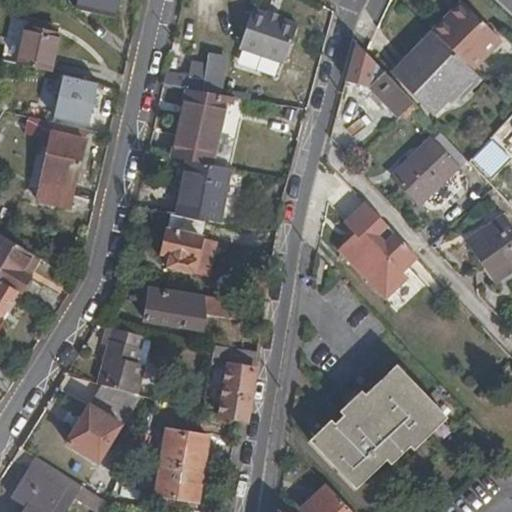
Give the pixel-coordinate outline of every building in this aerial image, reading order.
[(79,0),(78,5),(116,15),(120,0),(79,0)] [(468,3),(465,0),(460,0),(447,14),(453,20),(468,3)] [(298,17),(253,2),(240,42),(285,58),(298,17)] [(435,30),(438,33),(471,64),(499,33),(468,3),(453,20),(447,14),(434,28),(435,30)] [(59,29),(26,21),(17,60),(51,68),(59,29)] [(438,33),(435,30),(425,41),(428,44),(438,33)] [(401,71),(433,104),(444,92),(471,64),(438,33),(428,44),(401,71)] [(511,195),(497,180),(473,154),(370,45),(359,34),(358,39),(415,99),(443,129),(470,157),(497,185),(511,201),(511,195)] [(415,99),(358,39),(347,76),(373,85),(399,114),(415,99)] [(192,72),(168,68),(164,83),(191,87),(212,90),(220,51),(208,48),(206,58),(195,56),(192,72)] [(483,76),(471,64),(444,92),(455,103),(483,76)] [(56,113),(91,120),(100,80),(65,72),(56,113)] [(212,90),(191,87),(179,155),(191,157),(217,161),(228,101),(235,102),(236,94),(224,92),(212,90)] [(40,193),(72,201),(90,127),(57,119),(40,193)] [(396,174),(422,202),(470,157),(443,129),(396,174)] [(217,161),(191,157),(184,195),(228,203),(236,164),(217,161)] [(511,164),(497,180),(511,195),(511,164)] [(228,203),(184,195),(181,209),(207,214),(225,218),(228,203)] [(413,276),(408,271),(422,257),(366,198),(346,218),(359,233),(344,249),(390,298),(413,276)] [(202,259),(198,258),(207,214),(181,209),(171,208),(163,252),(171,254),(169,264),(196,269),(196,266),(200,267),(202,259)] [(498,282),(511,273),(511,216),(509,213),(470,240),(498,282)] [(25,245),(0,229),(0,276),(1,277),(12,284),(24,265),(15,260),(25,245)] [(0,325),(6,316),(4,315),(20,289),(12,284),(1,277),(0,279),(0,325)] [(203,311),(204,307),(214,309),(216,293),(152,281),(146,315),(158,317),(203,325),(205,313),(203,311)] [(245,298),(216,293),(214,309),(242,314),(245,298)] [(110,332),(109,332),(97,377),(103,379),(140,389),(148,357),(139,355),(145,330),(113,322),(110,332)] [(154,333),(145,330),(139,355),(148,357),(154,333)] [(213,352),(231,356),(222,411),(229,413),(248,418),(260,345),(246,343),(215,337),(213,348),(214,349),(213,352)] [(402,364),(398,359),(378,378),(382,383),(402,364)] [(0,362),(0,382),(8,387),(17,373),(0,362)] [(331,414),(336,419),(316,438),(360,483),(389,454),(394,459),(413,440),(445,408),(402,364),(382,383),(378,378),(366,389),(345,410),(341,405),(331,414)] [(68,438),(100,457),(141,389),(140,389),(103,379),(68,438)] [(366,389),(362,385),(341,405),(345,410),(366,389)] [(450,413),(445,408),(413,440),(418,444),(450,413)] [(336,419),(331,414),(311,434),(316,438),(336,419)] [(204,496),(213,433),(170,428),(162,491),(204,496)] [(14,492),(28,501),(21,511),(63,511),(76,492),(105,510),(108,495),(37,452),(14,492)] [(302,505),(308,511),(359,511),(329,480),(302,505)] [(284,511),(273,502),(264,511),(284,511)]
